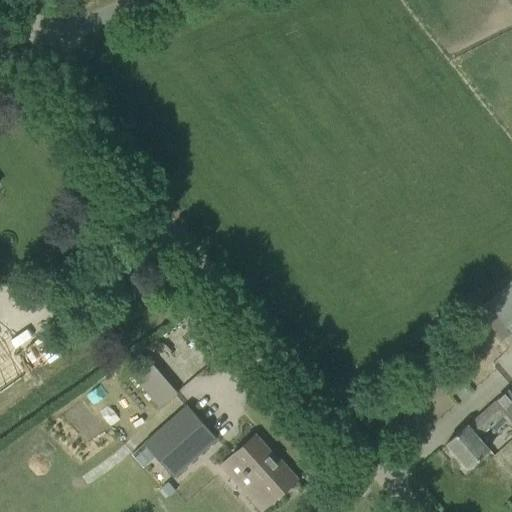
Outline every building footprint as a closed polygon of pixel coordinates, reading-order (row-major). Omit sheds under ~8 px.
[(511,279),(485,304),(511,334),(511,279)] [(0,392),(24,376),(0,340),(0,392)] [(135,378),(149,407),(171,396),(156,367),(135,378)] [(488,450),(477,437),(504,413),(511,422),(511,394),(508,390),(467,426),(467,425),(445,444),(467,468),(488,450)] [(187,404),(143,442),(173,476),(216,438),(187,404)] [(292,476),(284,466),(283,467),(254,434),(231,456),(220,465),(260,511),(295,480),(292,476)] [(170,479),(161,487),(167,493),(175,485),(170,479)]
